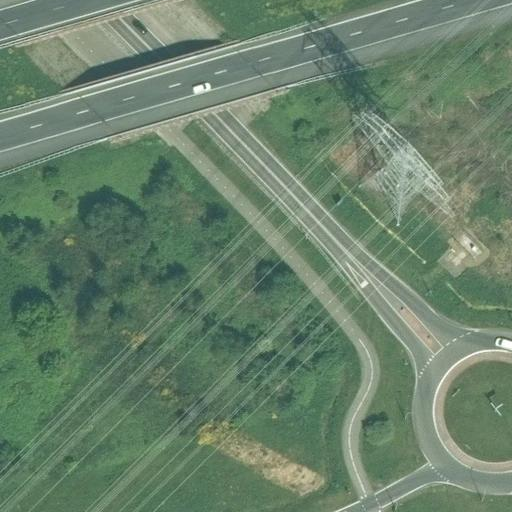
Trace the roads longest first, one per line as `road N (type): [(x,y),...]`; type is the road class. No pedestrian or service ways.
road 1 (unclassified): [(370,506),(347,443),(371,375),(361,345),(262,229),(36,0)]
road 2 (motorway): [(0,137),(476,0)]
road 3 (secondary): [(352,262),(92,0)]
road 4 (secondary): [(465,346),(352,262)]
road 5 (secondary): [(352,262),(429,377)]
